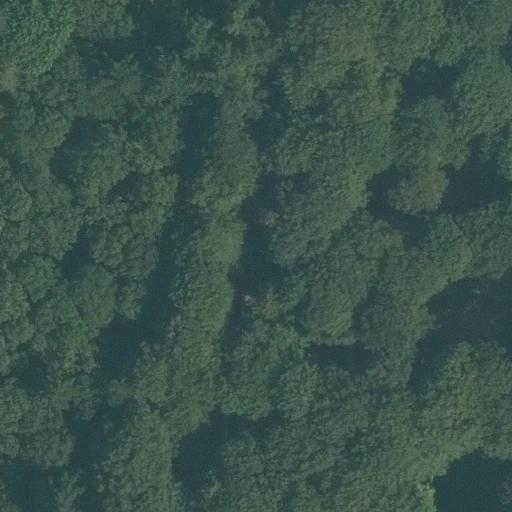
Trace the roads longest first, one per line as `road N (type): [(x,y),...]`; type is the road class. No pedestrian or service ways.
road 1 (track): [(511,354),(149,343),(0,293)]
road 2 (track): [(232,511),(280,0)]
road 3 (track): [(511,100),(431,0)]
